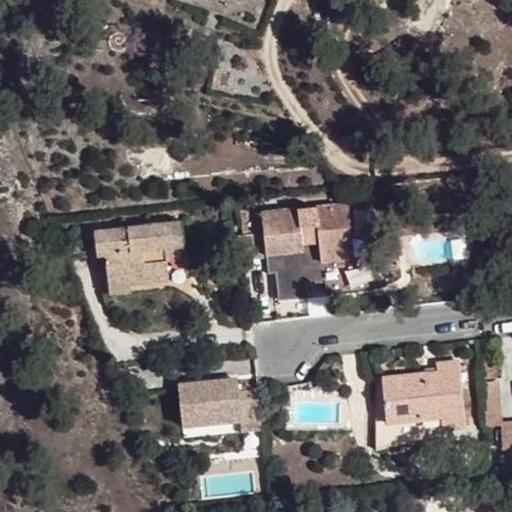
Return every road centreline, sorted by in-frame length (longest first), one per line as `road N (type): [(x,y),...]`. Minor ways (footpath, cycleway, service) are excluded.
road 1 (track): [(0,161),(130,511)]
road 2 (residential): [(197,346),(511,311)]
